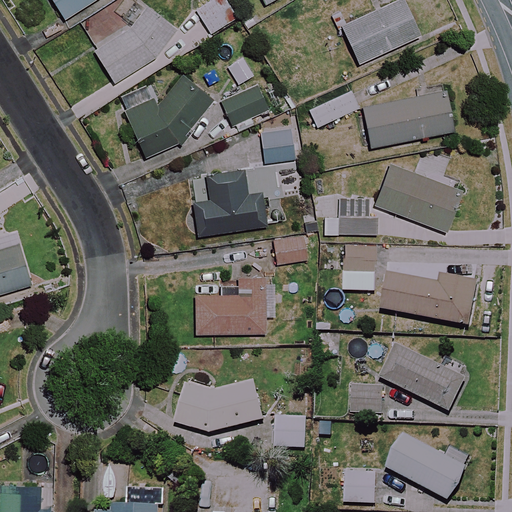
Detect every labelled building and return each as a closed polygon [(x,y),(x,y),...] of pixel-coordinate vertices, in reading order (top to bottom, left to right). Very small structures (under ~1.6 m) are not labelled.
[(96,0),(48,0),(61,21),(96,0)] [(234,21),(221,0),(213,0),(195,11),(209,35),(234,21)] [(417,38),(401,2),(340,29),(356,65),(417,38)] [(175,33),(146,7),(126,30),(91,51),(110,84),(152,59),(175,33)] [(163,96),(123,113),(143,161),(183,144),(210,105),(174,80),(163,96)] [(264,112),(254,89),(220,104),(230,128),(264,112)] [(358,110),(350,92),(306,112),(313,129),(358,110)] [(451,132),(443,92),(359,110),(367,150),(451,132)] [(293,160),(289,128),(258,132),(262,164),(293,160)] [(460,192),(385,165),(371,205),(445,232),(460,192)] [(246,197),(241,168),(204,174),(208,202),(190,205),(195,236),(264,226),(259,195),(246,197)] [(367,198),(322,198),(321,235),(375,235),(375,216),(367,216),(367,198)] [(304,261),(301,238),(272,241),(275,264),(304,261)] [(0,293),(28,286),(16,245),(0,250),(0,293)] [(372,294),(376,271),(371,270),(375,249),(346,245),(339,289),(372,294)] [(376,271),(372,294),(379,295),(376,310),(467,325),(475,279),(428,271),(427,280),(376,271)] [(273,318),(274,278),(237,278),(237,297),(193,296),(193,333),(263,333),(263,318),(273,318)] [(464,379),(394,345),(378,378),(448,412),(464,379)] [(260,421),(252,385),(207,393),(184,388),(175,424),(204,433),(260,421)] [(379,415),(380,388),(351,387),(349,413),(379,415)] [(305,418),(274,418),(274,449),(305,449),(305,418)] [(466,468),(402,435),(385,468),(449,502),(466,468)] [(375,474),(344,472),(343,503),(373,505),(375,474)] [(39,485),(0,484),(0,511),(51,511),(51,509),(38,509),(39,485)]
